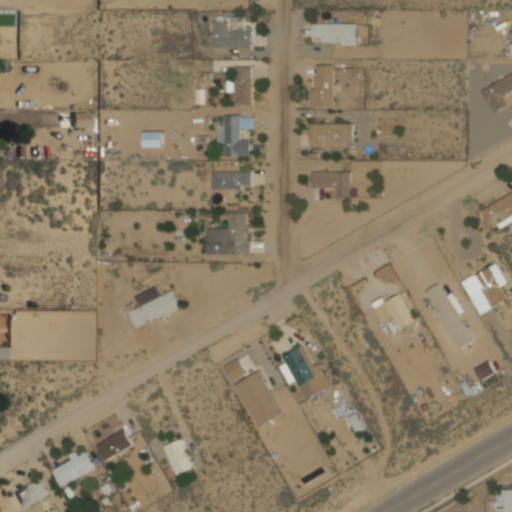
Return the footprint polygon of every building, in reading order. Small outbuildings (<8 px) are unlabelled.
[(252,29),(229,29),(229,20),(214,20),(214,46),(252,46),(252,29)] [(357,23),(313,23),(313,41),(322,41),(322,45),(357,45),(357,23)] [(333,107),(333,64),(313,64),(313,107),(333,107)] [(252,104),(252,66),(235,66),(235,78),(228,78),(228,93),(233,93),(233,104),(252,104)] [(493,111),(510,103),(505,94),(511,90),(511,73),(482,90),(493,111)] [(251,155),(251,138),(242,138),(242,129),(252,129),(253,115),(220,115),(219,145),(226,145),(226,155),(251,155)] [(311,147),(344,147),(344,141),(353,141),(353,123),(311,123),(311,147)] [(164,131),(145,131),(145,147),(164,147),(164,131)] [(251,171),(212,171),(212,188),(251,188),(251,171)] [(350,197),(350,171),(313,171),(313,188),(332,188),(332,197),(350,197)] [(489,231),(511,218),(511,193),(478,211),(489,231)] [(207,254),(251,254),(251,212),(229,212),(229,225),(207,225),(207,254)] [(502,289),(507,286),(498,264),(463,278),(478,314),(508,301),(502,289)] [(459,350),(476,339),(439,282),(423,293),(459,350)] [(182,307),(174,290),(129,309),(137,327),(182,307)] [(374,305),(383,324),(395,319),(400,328),(418,319),(403,290),(374,305)] [(308,343),(282,355),(286,363),(280,366),(289,385),(299,380),(307,397),(328,387),(308,343)] [(225,365),(233,380),(247,372),(239,358),(225,365)] [(260,370),(235,383),(258,427),(283,414),(260,370)] [(96,445),(105,461),(133,446),(124,429),(96,445)] [(193,470),(184,438),(166,444),(175,475),(193,470)] [(59,486),(96,470),(88,449),(50,465),(59,486)] [(50,495),(40,478),(15,492),(24,509),(50,495)] [(511,511),(511,489),(496,489),(496,511),(511,511)]
